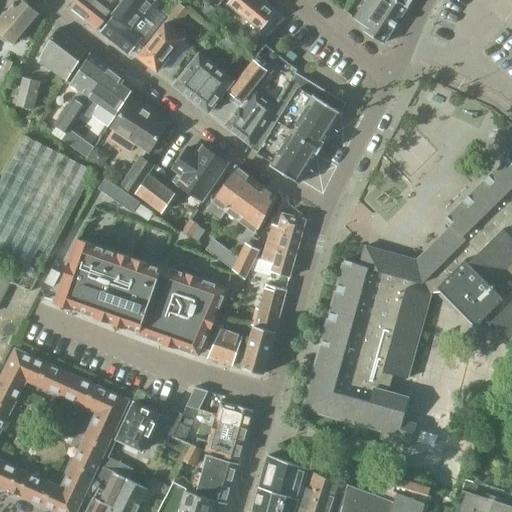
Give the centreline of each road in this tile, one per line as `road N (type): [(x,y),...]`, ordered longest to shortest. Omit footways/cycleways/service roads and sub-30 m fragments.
road 1 (residential): [(322,213),(50,0)]
road 2 (residential): [(272,400),(161,366),(38,314)]
road 3 (residential): [(272,400),(322,213)]
road 4 (residential): [(322,213),(392,76)]
road 5 (residential): [(294,0),(392,76)]
